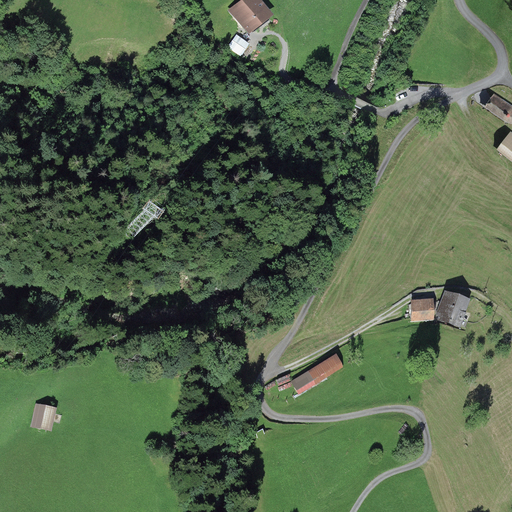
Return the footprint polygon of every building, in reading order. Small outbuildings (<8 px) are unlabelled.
[(245,0),(230,11),(246,32),(267,16),(254,0),(245,0)] [(228,47),(239,55),(247,45),(236,37),(228,47)] [(486,107),(511,124),(511,107),(494,95),(486,107)] [(511,161),(511,133),(498,150),(511,161)] [(434,318),(459,326),(466,302),(443,294),(434,318)] [(411,322),(432,320),(431,300),(410,301),(411,322)] [(298,396),(342,368),(334,355),(290,384),(298,396)] [(31,427),(48,430),(52,408),(36,404),(31,427)]
